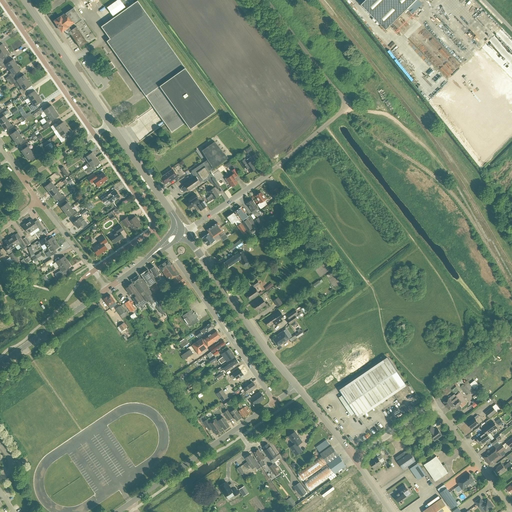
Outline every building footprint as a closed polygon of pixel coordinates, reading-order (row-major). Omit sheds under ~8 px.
[(119,0),(117,0),(107,8),(113,16),(125,7),(119,0)] [(364,0),(361,4),(385,29),(414,0),(364,0)] [(137,1),(100,26),(109,39),(106,41),(117,56),(127,71),(145,96),(167,126),(171,132),(184,123),(188,129),(215,110),(184,68),(167,43),(156,28),(146,13),(137,1)] [(61,32),(66,29),(79,48),(87,43),(76,27),(72,29),(70,26),(74,23),(74,24),(80,19),(73,8),(65,14),(54,21),(61,32)] [(0,64),(5,61),(4,58),(9,54),(6,49),(0,52),(0,57),(0,64)] [(7,67),(9,70),(16,64),(13,59),(7,63),(5,61),(0,64),(0,68),(2,67),(4,69),(7,67)] [(111,62),(106,66),(109,71),(114,67),(111,62)] [(9,81),(16,76),(14,74),(20,70),(16,64),(9,70),(11,73),(8,75),(9,76),(5,78),(8,82),(9,81)] [(18,79),(16,76),(9,81),(11,85),(14,83),(14,84),(17,88),(20,86),(20,85),(27,80),(24,75),(18,79)] [(22,95),(27,92),(25,89),(31,85),(27,80),(20,85),(20,86),(22,88),(19,90),(22,95)] [(28,98),(30,101),(38,96),(34,90),(28,94),(27,92),(22,95),(19,98),(22,102),(28,98)] [(29,106),(33,111),(38,107),(36,105),(42,101),(38,96),(30,101),(32,104),(29,106)] [(51,105),(44,110),(47,115),(47,116),(55,110),(51,105)] [(47,123),(42,126),(44,129),(50,125),(48,122),(51,121),(59,116),(55,110),(47,116),(47,115),(44,118),(46,121),(47,123)] [(7,128),(9,130),(14,126),(12,124),(11,125),(8,120),(1,125),(5,130),(7,128)] [(57,130),(59,133),(67,127),(63,122),(57,126),(56,124),(51,127),(54,132),(57,130)] [(10,135),(14,139),(20,135),(17,130),(18,129),(17,127),(11,131),(12,133),(10,135)] [(58,138),(62,143),(67,139),(65,137),(71,133),(67,127),(59,133),(61,136),(58,138)] [(19,143),(21,145),(26,141),(25,138),(23,139),(20,135),(14,139),(17,144),(19,143)] [(204,182),(209,179),(213,177),(211,173),(210,174),(208,171),(228,158),(214,141),(201,151),(207,160),(191,171),(192,172),(191,172),(194,177),(184,184),(181,188),(183,192),(189,191),(200,183),(202,181),(201,180),(202,180),(204,182)] [(21,151),(25,155),(31,151),(28,146),(29,145),(28,143),(22,147),(23,149),(21,151)] [(30,159),(32,161),(37,157),(36,154),(34,155),(31,151),(25,155),(28,160),(30,159)] [(88,163),(96,158),(92,152),(86,156),(85,154),(80,157),(83,162),(86,160),(88,163)] [(256,169),(252,163),(257,160),(253,155),(245,161),(244,159),(239,162),(245,171),(248,169),(250,173),(256,169)] [(99,163),(96,158),(88,163),(85,165),(87,168),(88,169),(86,171),(88,174),(91,173),(95,169),(94,167),(99,163)] [(63,167),(60,169),(66,177),(69,175),(63,167)] [(168,182),(169,183),(177,177),(172,170),(159,178),(164,185),(168,182)] [(88,178),(92,183),(94,182),(98,187),(103,183),(103,182),(107,179),(103,173),(97,177),(94,174),(88,178)] [(229,184),(231,187),(237,183),(232,175),(228,178),(228,177),(224,179),(227,184),(229,184)] [(216,189),(219,187),(216,182),(213,177),(209,180),(212,185),(213,184),(216,189)] [(44,187),(48,191),(54,186),(51,182),(52,181),(50,179),(45,183),(46,185),(44,187)] [(48,191),(52,197),(58,192),(60,190),(58,188),(56,189),(54,186),(48,191)] [(213,188),(210,190),(209,189),(206,192),(209,196),(210,196),(213,199),(218,195),(213,188)] [(107,195),(105,192),(99,197),(103,203),(109,199),(111,202),(120,196),(115,190),(107,195)] [(57,199),(59,201),(65,197),(63,194),(61,196),(58,192),(52,197),(56,201),(57,199)] [(255,196),(260,203),(257,205),(260,209),(267,205),(264,201),(266,200),(261,192),(255,196)] [(195,193),(187,199),(188,201),(185,203),(189,208),(195,204),(199,202),(197,199),(198,198),(195,193)] [(61,208),(65,212),(71,207),(67,203),(69,202),(67,199),(61,204),(63,206),(61,208)] [(248,201),(247,203),(246,204),(252,212),(254,210),(255,211),(258,209),(252,200),(249,202),(248,201)] [(93,206),(89,201),(84,204),(88,209),(93,206)] [(202,202),(196,206),(199,211),(205,207),(202,202)] [(70,215),(72,217),(77,213),(75,210),(74,212),(71,207),(65,212),(68,217),(70,215)] [(240,222),(246,232),(252,228),(256,226),(252,221),(253,221),(250,217),(248,219),(247,217),(240,207),(239,207),(238,208),(238,209),(234,212),(238,216),(237,217),(238,218),(239,218),(241,221),(240,222)] [(231,224),(234,222),(242,235),(246,232),(233,213),(226,217),(231,224)] [(81,216),(78,219),(73,222),(78,228),(80,227),(82,229),(88,224),(84,219),(84,220),(81,216)] [(121,221),(125,227),(129,224),(134,230),(141,226),(137,220),(138,220),(135,216),(129,220),(127,217),(121,221)] [(27,222),(33,231),(38,228),(41,232),(44,229),(40,223),(37,225),(32,219),(27,222)] [(254,221),(259,229),(263,226),(258,219),(254,221)] [(23,225),(29,234),(33,231),(27,222),(23,225)] [(201,238),(207,246),(214,241),(212,238),(218,234),(220,237),(222,241),(227,238),(224,234),(222,231),(217,222),(206,229),(209,233),(201,238)] [(123,230),(120,225),(114,229),(116,232),(110,237),(114,243),(120,239),(121,239),(124,237),(120,232),(123,230)] [(18,244),(22,250),(27,247),(20,238),(18,240),(14,235),(9,238),(15,247),(18,244)] [(100,243),(92,248),(97,256),(107,249),(104,244),(107,242),(103,235),(97,239),(100,243)] [(45,244),(47,248),(56,242),(53,237),(49,240),(47,237),(39,242),(41,246),(45,244)] [(10,250),(15,247),(9,238),(4,241),(10,250)] [(228,248),(231,253),(244,245),(240,239),(228,248)] [(47,248),(49,251),(46,253),(49,258),(57,252),(55,249),(59,247),(56,242),(47,248)] [(248,262),(248,261),(243,250),(236,253),(237,254),(223,263),(227,268),(239,259),(242,264),(243,266),(246,266),(247,266),(249,263),(248,262)] [(16,265),(20,263),(13,253),(9,255),(16,265)] [(56,262),(59,267),(68,261),(64,256),(56,262)] [(6,260),(11,267),(15,265),(10,258),(6,260)] [(168,260),(159,267),(169,281),(172,279),(174,282),(171,284),(174,288),(177,286),(179,290),(186,285),(181,277),(180,278),(178,275),(179,274),(173,265),(172,265),(168,260)] [(59,267),(61,270),(55,274),(58,279),(68,273),(66,269),(71,266),(68,261),(59,267)] [(155,278),(157,282),(161,279),(158,276),(160,274),(157,271),(154,267),(152,266),(150,268),(150,269),(150,270),(152,273),(151,273),(155,278)] [(141,274),(149,286),(156,282),(148,270),(144,273),(144,272),(141,274)] [(138,276),(131,281),(134,285),(140,293),(143,292),(149,301),(154,298),(147,288),(148,288),(142,279),(141,280),(138,276)] [(136,304),(135,305),(137,308),(141,305),(142,306),(146,304),(135,287),(134,287),(131,284),(128,286),(129,286),(126,289),(136,304)] [(245,295),(249,300),(259,294),(255,288),(245,295)] [(110,295),(107,297),(103,299),(110,309),(114,306),(112,303),(114,302),(110,295)] [(277,306),(282,302),(278,297),(273,300),(277,306)] [(257,301),(258,302),(253,305),(257,311),(266,305),(261,298),(257,301)] [(135,309),(129,300),(124,304),(130,312),(135,309)] [(104,315),(106,313),(100,303),(97,304),(98,305),(104,315)] [(160,303),(156,306),(162,315),(166,312),(160,303)] [(120,305),(115,309),(120,316),(124,312),(120,305)] [(301,310),(297,313),(295,309),(286,315),(289,319),(287,320),(289,324),(297,319),(297,318),(303,314),(301,310)] [(191,310),(182,316),(184,319),(183,319),(187,325),(188,324),(189,327),(198,320),(197,318),(197,317),(198,316),(195,313),(194,314),(191,310)] [(277,313),(273,315),(264,321),(268,327),(269,326),(270,328),(271,328),(272,327),(272,325),(272,324),(273,323),(275,326),(282,321),(280,318),(281,318),(277,313)] [(124,323),(118,326),(121,331),(127,327),(124,323)] [(195,334),(197,337),(202,334),(206,331),(207,332),(214,327),(211,323),(204,327),(204,328),(200,331),(200,330),(195,334)] [(219,335),(216,330),(214,331),(214,332),(210,334),(202,339),(202,338),(192,345),(193,347),(192,347),(194,349),(195,349),(198,354),(206,348),(207,346),(208,346),(216,341),(215,340),(220,337),(220,336),(220,335),(219,335)] [(272,340),(277,347),(289,339),(283,331),(277,335),(278,336),(272,340)] [(184,338),(178,342),(182,348),(188,343),(186,340),(189,337),(188,336),(184,338)] [(225,342),(223,340),(222,339),(222,340),(219,342),(218,342),(213,346),(209,348),(214,355),(218,352),(216,349),(225,343),(224,343),(225,342)] [(221,354),(222,357),(218,360),(221,364),(225,361),(226,362),(234,357),(229,349),(221,354)] [(180,356),(183,360),(193,354),(190,350),(180,356)] [(234,366),(238,363),(238,362),(238,361),(237,360),(235,358),(226,364),(226,363),(221,367),(224,371),(226,370),(228,370),(233,367),(234,366)] [(339,398),(351,415),(355,412),(358,416),(406,384),(389,358),(341,391),(343,395),(339,398)] [(294,372),(297,377),(302,373),(299,368),(294,372)] [(243,375),(243,374),(239,369),(233,374),(230,376),(233,379),(235,378),(236,379),(239,377),(239,378),(240,378),(241,378),(243,377),(243,376),(243,375)] [(474,389),(467,381),(460,387),(466,395),(474,389)] [(243,397),(245,400),(250,397),(247,393),(256,387),(253,382),(244,388),(246,391),(241,395),(242,398),(243,397)] [(220,388),(214,393),(220,401),(226,397),(220,388)] [(249,399),(254,406),(265,398),(260,391),(249,399)] [(444,402),(449,410),(454,406),(457,411),(459,411),(461,410),(461,408),(459,406),(466,401),(460,393),(452,399),(451,397),(444,402)] [(228,398),(222,402),(225,407),(231,402),(228,398)] [(241,409),(238,411),(243,418),(251,412),(246,406),(244,407),(243,405),(242,406),(240,403),(238,405),(241,409)] [(492,406),(485,412),(490,418),(497,412),(492,406)] [(230,412),(236,421),(241,418),(235,409),(230,412)] [(227,410),(223,413),(228,420),(232,418),(227,410)] [(475,419),(479,417),(477,415),(467,423),(471,429),(478,424),(475,419)] [(216,418),(224,429),(229,426),(222,417),(220,419),(220,418),(219,418),(218,417),(216,418)] [(212,428),(216,435),(222,431),(220,426),(215,419),(209,423),(207,419),(203,422),(209,430),(212,428)] [(480,444),(482,443),(490,438),(487,435),(497,427),(493,421),(482,429),(485,433),(478,438),(477,440),(477,442),(478,443),(480,444)] [(438,428),(435,430),(431,425),(426,429),(430,434),(434,441),(442,435),(438,428)] [(290,447),(296,455),(302,451),(298,445),(302,442),(295,432),(294,433),(294,432),(293,431),(289,434),(289,435),(290,436),(289,437),(294,444),(290,447)] [(499,435),(491,441),(493,445),(498,441),(497,440),(501,437),(499,435)] [(331,446),(327,440),(316,447),(321,453),(321,454),(321,455),(297,472),(303,481),(306,480),(304,482),(310,491),(329,477),(331,480),(337,476),(335,473),(346,465),(332,446),(331,446)] [(505,450),(502,445),(500,443),(495,447),(484,455),(485,456),(484,457),(489,465),(491,464),(491,465),(495,462),(502,457),(501,456),(500,454),(505,450)] [(265,450),(264,451),(271,460),(277,455),(272,447),(271,448),(268,444),(263,447),(265,450)] [(254,453),(257,458),(260,463),(260,464),(262,467),(266,465),(264,463),(262,461),(265,459),(262,455),(259,450),(254,453)] [(395,458),(398,461),(403,469),(416,461),(410,453),(406,456),(403,452),(395,458)] [(256,467),(258,470),(261,468),(255,459),(254,459),(251,455),(245,459),(248,462),(244,465),(247,469),(249,467),(249,466),(250,466),(252,469),(256,467)] [(378,458),(370,463),(374,468),(381,463),(379,460),(383,458),(381,455),(377,457),(378,458)] [(424,465),(435,481),(448,473),(447,472),(448,471),(445,465),(443,466),(436,456),(424,465)] [(407,468),(415,480),(424,475),(416,462),(407,468)] [(503,466),(501,464),(496,468),(497,469),(494,471),(497,475),(500,473),(501,474),(506,470),(505,469),(511,464),(509,462),(503,466)] [(279,474),(273,465),(269,467),(276,477),(279,474)] [(458,484),(462,490),(467,486),(467,485),(474,480),(472,478),(473,477),(471,475),(469,473),(464,477),(463,477),(460,479),(461,481),(458,484)] [(231,489),(226,482),(219,486),(225,496),(232,492),(235,496),(239,493),(234,487),(231,489)] [(307,493),(299,483),(294,486),(302,496),(307,493)] [(444,484),(438,489),(440,493),(452,509),(458,504),(444,484)] [(242,485),(237,489),(241,496),(247,492),(242,485)] [(394,496),(398,502),(407,497),(404,493),(408,490),(404,485),(399,489),(401,492),(394,496)] [(291,497),(285,501),(291,508),(296,504),(291,497)] [(481,506),(486,511),(490,509),(491,509),(494,506),(492,503),(491,503),(488,499),(484,502),(480,497),(475,502),(479,507),(481,506)] [(448,511),(450,511),(442,498),(423,511),(448,511)]
